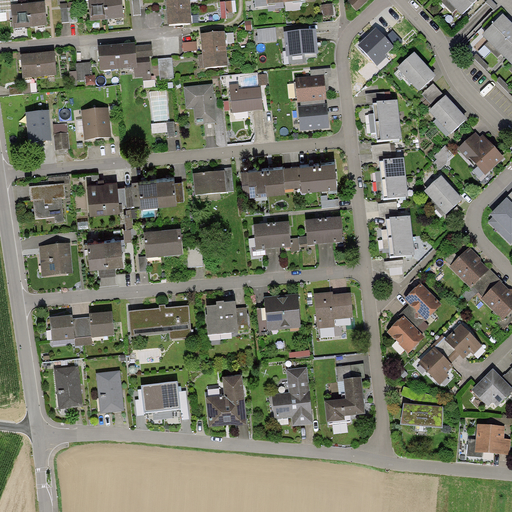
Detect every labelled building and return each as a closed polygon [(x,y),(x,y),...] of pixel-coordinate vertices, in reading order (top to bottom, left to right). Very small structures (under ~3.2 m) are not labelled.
[(0,0),(0,13),(11,12),(11,5),(19,5),(18,0),(0,0)] [(107,20),(105,0),(88,0),(90,22),(107,20)] [(121,0),(105,0),(107,20),(123,19),(121,0)] [(139,0),(133,0),(132,0),(134,16),(141,15),(139,0)] [(165,0),(166,9),(191,8),(190,0),(165,0)] [(367,0),(349,0),(348,1),(357,11),(368,0),(367,0)] [(452,0),(450,3),(462,15),(477,0),(452,0)] [(236,1),(220,2),(222,19),(234,18),(233,13),(236,13),(236,1)] [(28,4),(30,28),(47,27),(45,2),(28,4)] [(30,28),(28,4),(19,5),(11,5),(11,12),(13,29),(30,28)] [(332,4),(322,5),(323,16),(333,15),(332,4)] [(68,8),(69,22),(69,23),(78,22),(76,7),(75,7),(68,8)] [(62,23),(69,22),(68,8),(61,9),(62,23)] [(192,24),(191,8),(166,9),(167,25),(192,24)] [(482,35),(495,48),(511,31),(511,23),(503,15),(482,35)] [(276,28),(257,30),(259,44),(277,42),(276,28)] [(385,38),(376,28),(358,45),(377,67),(387,58),(385,56),(394,48),(385,38)] [(284,33),(286,57),(318,55),(316,30),(284,33)] [(393,31),(385,38),(394,48),(402,40),(393,31)] [(511,31),(495,48),(506,59),(511,52),(511,31)] [(202,52),(226,50),(225,32),(200,35),(202,52)] [(183,43),(183,52),(197,51),(197,42),(183,43)] [(116,45),(119,70),(134,68),(135,78),(143,78),(143,80),(151,80),(150,63),(137,64),(135,46),(135,43),(116,45)] [(100,72),(119,70),(116,45),(98,47),(100,72)] [(152,45),(135,46),(137,64),(150,63),(149,57),(153,57),(152,45)] [(228,66),(226,50),(202,52),(202,55),(198,55),(199,69),(228,66)] [(54,52),(38,54),(40,78),(57,76),(54,52)] [(415,53),(398,69),(420,92),(436,76),(415,53)] [(23,79),(40,78),(38,54),(21,55),(23,79)] [(489,67),(476,54),(473,57),(486,70),(489,67)] [(158,59),(160,80),(174,78),(172,58),(158,59)] [(90,62),(76,63),(76,71),(77,81),(91,79),(90,62)] [(310,70),(311,77),(324,76),(326,93),(329,93),(328,78),(331,78),(331,68),(310,70)] [(258,75),(259,86),(268,85),(267,74),(258,75)] [(311,77),(295,78),(297,103),(300,102),(325,100),(326,100),(326,93),(324,76),(311,77)] [(511,90),(511,89),(500,77),(497,80),(509,93),(511,90)] [(22,87),(23,94),(31,94),(30,83),(22,84),(22,87)] [(213,84),(184,87),(186,109),(194,108),(195,125),(217,123),(213,84)] [(239,84),(229,85),(232,113),(263,110),(261,88),(239,90),(239,84)] [(423,103),(438,89),(433,84),(421,94),(423,97),(420,99),(423,103)] [(23,94),(22,87),(9,89),(9,96),(23,94)] [(438,89),(423,103),(430,110),(445,97),(438,89)] [(166,91),(150,92),(154,122),(168,121),(166,91)] [(468,119),(446,96),(445,97),(430,110),(429,111),(436,119),(433,122),(446,137),(449,134),(451,135),(468,119)] [(375,123),(400,120),(398,101),(377,103),(377,104),(373,104),(375,123)] [(298,108),(300,132),(329,128),(327,104),(325,105),(301,107),(298,108)] [(109,108),(81,111),(84,140),(112,138),(109,108)] [(49,111),(25,113),(29,144),(52,141),(49,111)] [(400,120),(375,123),(377,142),(381,142),(402,140),(400,120)] [(174,121),(167,122),(167,123),(168,132),(168,137),(175,137),(174,121)] [(54,134),(68,133),(67,123),(53,124),(54,134)] [(168,132),(167,123),(151,124),(152,134),(168,132)] [(68,133),(54,134),(55,151),(70,149),(68,133)] [(504,158),(483,135),(480,137),(476,133),(457,149),(471,164),(471,163),(475,167),(477,166),(486,175),(504,158)] [(437,160),(433,163),(440,170),(448,163),(448,148),(445,146),(434,156),(437,160)] [(335,159),(318,161),(320,186),(338,185),(335,159)] [(380,162),(382,181),(406,178),(404,159),(383,161),(383,162),(380,162)] [(302,188),(320,186),(318,161),(299,162),(300,165),(302,185),(302,188)] [(283,164),(266,166),(268,191),(286,190),(285,187),(283,167),(283,164)] [(302,185),(300,165),(283,167),(285,187),(302,185)] [(250,193),(268,191),(266,166),(248,168),(248,170),(250,191),(250,193)] [(221,169),(222,172),(225,171),(227,192),(234,191),(232,168),(221,169)] [(250,191),(248,170),(241,170),(243,191),(250,191)] [(227,192),(225,171),(222,172),(193,174),(195,196),(227,193),(227,192)] [(48,178),(49,186),(64,185),(70,184),(69,176),(48,178)] [(175,176),(157,177),(159,203),(177,201),(177,200),(175,181),(175,176)] [(463,200),(441,176),(424,192),(432,200),(430,202),(443,216),(445,214),(446,215),(463,200)] [(141,205),(159,203),(157,177),(138,179),(139,180),(141,204),(141,205)] [(406,178),(382,181),(384,200),(388,200),(409,198),(406,178)] [(117,180),(87,183),(90,213),(121,210),(120,201),(118,186),(117,180)] [(141,204),(139,180),(132,181),(132,185),(134,204),(141,204)] [(183,180),(175,181),(177,200),(184,200),(183,180)] [(49,186),(29,187),(31,201),(33,201),(35,219),(55,217),(55,225),(68,224),(64,185),(49,186)] [(132,185),(118,186),(120,201),(126,201),(127,205),(134,204),(132,185)] [(322,208),(339,207),(338,199),(328,200),(327,196),(321,196),(322,208)] [(493,218),(488,222),(511,245),(511,243),(511,203),(507,199),(506,200),(490,215),(493,218)] [(124,213),(126,228),(131,227),(133,227),(132,217),(131,207),(126,208),(127,212),(124,213)] [(341,217),(323,219),(325,245),(343,243),(341,217)] [(386,220),(388,239),(412,236),(410,217),(390,219),(390,220),(386,220)] [(325,245),(323,219),(306,221),(307,237),(308,246),(325,245)] [(289,222),(271,224),(274,250),(291,248),(291,239),(289,222)] [(274,250),(271,224),(253,225),(256,251),(274,250)] [(124,228),(125,240),(133,240),(131,227),(126,228),(124,228)] [(162,232),(164,257),(183,255),(181,230),(162,232)] [(164,257),(162,232),(144,233),(146,257),(146,259),(147,259),(164,257)] [(121,236),(104,238),(108,275),(116,274),(115,264),(124,263),(121,236)] [(415,256),(412,236),(388,239),(390,258),(394,257),(394,258),(415,256)] [(308,246),(307,237),(299,238),(300,247),(308,246)] [(108,275),(104,238),(87,240),(90,266),(99,265),(100,275),(108,275)] [(300,247),(299,238),(291,239),(291,248),(292,252),(300,251),(300,247)] [(70,243),(39,246),(42,277),(73,274),(70,243)] [(201,244),(187,246),(189,267),(203,266),(201,244)] [(481,259),(470,247),(450,267),(470,287),(471,288),(489,270),(488,268),(481,261),(481,259)] [(148,271),(147,259),(146,259),(146,257),(139,257),(140,272),(148,271)] [(489,267),(488,268),(489,270),(471,288),(476,294),(481,299),(500,281),(502,283),(503,282),(489,267)] [(502,283),(500,281),(481,299),(498,316),(503,321),(511,311),(511,289),(509,290),(502,283)] [(421,283),(404,300),(410,305),(425,322),(442,305),(421,283)] [(469,302),(476,294),(471,288),(470,287),(462,295),(469,302)] [(333,292),(314,294),(317,329),(336,328),(335,320),(353,318),(351,294),(334,295),(333,292)] [(298,294),(264,297),(265,309),(267,331),(301,328),(298,294)] [(236,309),(235,302),(224,303),(224,302),(216,302),(217,306),(207,307),(207,316),(206,316),(208,335),(238,333),(238,330),(236,309)] [(159,309),(129,312),(131,337),(170,333),(170,340),(192,338),(189,306),(166,308),(166,305),(159,306),(159,309)] [(425,322),(410,305),(401,313),(404,316),(422,334),(430,326),(425,322)] [(247,308),(236,309),(238,330),(249,329),(247,308)] [(267,331),(265,309),(257,309),(259,333),(267,332),(267,331)] [(511,321),(511,311),(503,321),(498,316),(492,322),(502,332),(511,321)] [(112,312),(89,315),(90,317),(92,337),(92,338),(114,336),(112,312)] [(73,316),(50,318),(52,342),(75,340),(75,338),(73,319),(73,316)] [(422,334),(404,316),(387,332),(408,354),(425,338),(422,334)] [(92,337),(90,317),(73,319),(75,338),(92,337)] [(446,339),(445,340),(460,356),(464,360),(471,352),(474,355),(483,346),(461,324),(446,339)] [(432,345),(434,348),(451,364),(460,356),(445,340),(446,339),(442,336),(432,345)] [(92,338),(92,337),(75,338),(75,340),(75,347),(92,345),(92,338)] [(451,364),(434,348),(418,364),(440,385),(449,376),(447,374),(453,367),(451,364)] [(363,364),(336,367),(338,382),(343,382),(343,380),(361,378),(361,379),(365,379),(363,364)] [(78,367),(54,369),(59,410),(83,407),(78,367)] [(313,424),(307,368),(287,370),(289,393),(272,394),(275,419),(292,417),(293,426),(313,424)] [(511,368),(506,375),(505,374),(501,378),(511,388),(511,368)] [(511,388),(501,378),(493,369),(472,390),(488,407),(493,403),(498,407),(511,393),(511,388)] [(120,371),(96,374),(101,414),(125,411),(120,371)] [(242,372),(223,374),(224,392),(206,394),(209,424),(247,420),(242,372)] [(361,378),(343,380),(343,382),(346,399),(324,402),(327,424),(345,421),(345,417),(366,414),(361,379),(361,378)] [(178,383),(159,385),(162,412),(181,410),(179,392),(178,383)] [(144,414),(162,412),(159,385),(141,387),(142,390),(144,414)] [(443,400),(404,387),(401,395),(440,407),(443,400)] [(144,414),(142,390),(138,390),(139,400),(136,400),(137,417),(144,416),(144,414)] [(186,392),(179,392),(181,410),(182,421),(190,420),(186,392)] [(440,407),(404,404),(400,426),(443,429),(443,408),(440,407)] [(505,427),(477,425),(475,453),(510,455),(511,440),(504,439),(505,427)]
